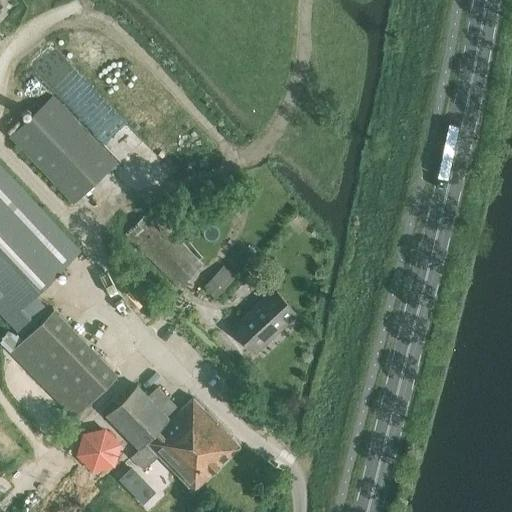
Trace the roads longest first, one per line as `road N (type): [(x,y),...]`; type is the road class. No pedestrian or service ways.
road 1 (primary): [(365,511),(470,98),(486,0)]
road 2 (track): [(313,0),(291,99),(246,181),(237,227),(149,335)]
road 3 (track): [(0,506),(162,348)]
